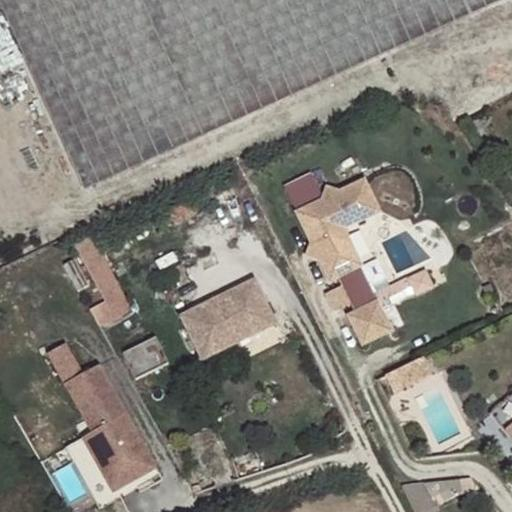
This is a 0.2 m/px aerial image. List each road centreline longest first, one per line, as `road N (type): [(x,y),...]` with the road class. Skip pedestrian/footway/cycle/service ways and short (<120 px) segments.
road 1 (track): [(511,37),(349,88),(83,206),(46,217),(0,217)]
road 2 (residential): [(511,510),(468,468),(410,468),(366,388)]
